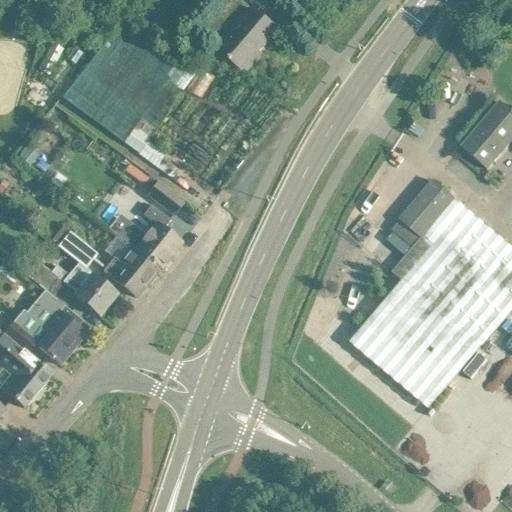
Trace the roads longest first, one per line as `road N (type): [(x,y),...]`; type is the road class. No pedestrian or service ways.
road 1 (tertiary): [(206,406),(273,237),(339,116),(424,0)]
road 2 (unclassified): [(206,406),(324,469),(373,511)]
road 3 (unclassified): [(219,223),(110,359)]
road 4 (unclassified): [(0,491),(110,359)]
